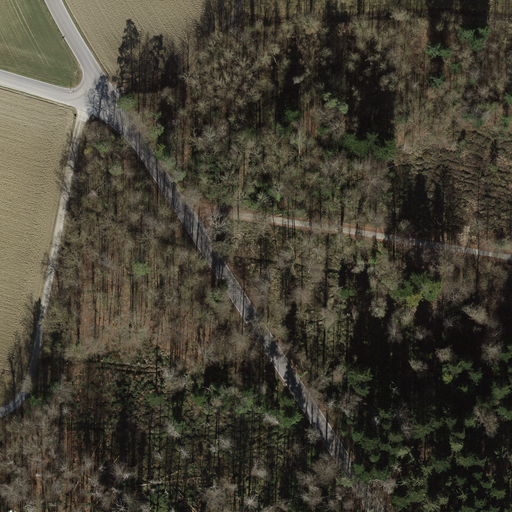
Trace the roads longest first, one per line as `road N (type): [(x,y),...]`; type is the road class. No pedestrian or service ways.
road 1 (tertiary): [(107,100),(377,511)]
road 2 (track): [(511,21),(232,26),(173,82),(107,100)]
road 3 (track): [(187,216),(511,259)]
road 4 (track): [(86,102),(31,371),(17,404)]
